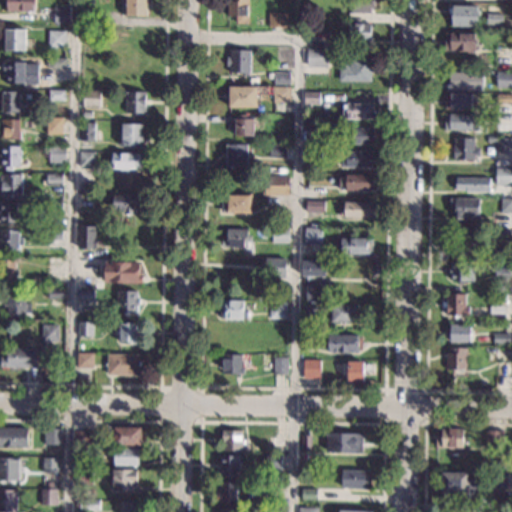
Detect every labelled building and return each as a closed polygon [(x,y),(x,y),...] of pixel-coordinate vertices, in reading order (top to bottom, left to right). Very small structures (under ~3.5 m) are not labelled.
[(35,0),(35,11),(7,11),(7,8),(5,8),(5,0),(35,0)] [(151,0),(151,7),(147,7),(147,16),(124,16),(124,7),(126,7),(126,0),(151,0)] [(248,0),(248,23),(236,23),(236,16),(227,16),(228,0),(230,1),(230,0),(248,0)] [(375,0),(375,7),(371,7),(371,13),(364,12),(364,15),(358,14),(358,12),(350,12),(350,0),(375,0)] [(477,26),(451,26),(451,13),(449,13),(449,8),(451,8),(451,6),(478,6),(477,26)] [(70,7),(70,23),(54,23),(54,7),(70,7)] [(280,13),(279,27),(269,27),(269,12),(280,13)] [(95,25),(80,25),(80,13),(95,13),(95,25)] [(503,14),(502,26),(486,25),(487,13),(503,14)] [(371,41),(348,41),(348,23),(371,23),(371,41)] [(25,51),(5,51),(6,29),(25,29),(26,29),(25,51)] [(66,31),(66,47),(48,47),(48,30),(66,31)] [(476,39),(477,39),(477,43),(476,43),(476,50),(474,50),(474,53),(467,53),(467,50),(445,50),(445,32),(476,33),(476,39)] [(327,67),(307,67),(308,49),(326,50),(327,50),(327,67)] [(250,73),(248,73),(248,76),(244,76),(244,73),(229,73),(229,66),(226,66),(226,57),(229,57),(229,50),(250,50),(250,73)] [(511,71),(494,71),(495,54),(511,54),(511,71)] [(67,58),(66,68),(51,68),(51,67),(46,67),(46,59),(51,59),(51,58),(67,58)] [(371,81),(339,81),(339,69),(340,69),(340,65),(349,65),(349,58),(371,58),(371,81)] [(25,83),(5,83),(5,70),(3,70),(3,64),(5,64),(5,61),(25,62),(25,83)] [(291,67),(277,70),(276,64),(289,61),(291,67)] [(289,84),(271,84),(271,73),(273,73),(273,72),(290,72),(289,84)] [(482,76),(483,76),(483,86),(481,86),(481,90),(449,89),(449,88),(447,88),(447,83),(449,84),(449,72),(482,73),(482,76)] [(511,72),(511,87),(496,87),(497,72),(511,72)] [(257,107),(229,107),(229,86),(257,86),(257,107)] [(290,103),(273,102),(274,86),(290,87),(290,103)] [(65,101),(49,101),(49,90),(65,90),(65,101)] [(100,91),(100,107),(83,107),(83,90),(100,91)] [(19,112),(1,112),(2,91),(18,91),(19,91),(19,112)] [(146,113),(126,113),(126,92),(146,92),(146,113)] [(319,104),(303,104),(304,92),(320,92),(319,104)] [(472,109),(445,109),(446,93),(472,94),(472,109)] [(511,103),(497,103),(497,94),(511,94),(511,103)] [(373,120),(353,120),(354,118),(342,118),(342,103),(347,103),(347,102),(373,102),(373,120)] [(478,115),(477,130),(444,129),(445,114),(478,115)] [(247,118),(254,118),(254,136),(235,135),(235,130),(229,129),(229,115),(247,115),(247,118)] [(63,118),(63,134),(47,134),(47,117),(63,118)] [(20,129),(21,129),(21,139),(1,139),(1,119),(20,119),(20,129)] [(95,140),(80,140),(80,122),(88,122),(88,121),(94,121),(95,140)] [(143,145),(119,145),(119,130),(122,130),(122,124),(143,124),(143,145)] [(322,138),(307,138),(307,128),(322,128),(322,138)] [(374,129),(374,143),(369,143),(369,144),(346,144),(346,143),(342,143),(342,130),(346,130),(346,128),(374,129)] [(474,149),(480,149),(479,155),(474,155),(474,160),(455,159),(455,158),(453,158),(455,138),(474,138),(474,149)] [(511,152),(496,152),(497,138),(511,138),(511,152)] [(247,167),(226,167),(226,144),(246,144),(247,144),(247,167)] [(285,155),(271,155),(272,144),(286,144),(285,155)] [(66,146),(66,163),(49,163),(49,145),(66,146)] [(20,150),(21,150),(21,159),(19,159),(19,167),(13,167),(13,171),(5,171),(5,167),(1,167),(2,146),(20,146),(20,150)] [(321,150),(321,158),(306,158),(306,149),(321,150)] [(373,167),(341,166),(341,157),(346,157),(346,151),(373,151),(373,167)] [(95,152),(95,167),(80,167),(80,152),(95,152)] [(141,168),(108,168),(108,160),(112,160),(112,153),(141,153),(141,168)] [(511,168),(511,183),(496,183),(496,167),(511,168)] [(22,195),(14,195),(14,197),(10,197),(10,195),(1,195),(1,191),(0,191),(0,184),(1,184),(2,174),(22,174),(22,195)] [(62,185),(42,185),(42,180),(47,180),(47,174),(62,174),(62,185)] [(373,190),(368,190),(368,191),(346,190),(346,188),(340,188),(340,177),(346,177),(346,174),(373,174),(373,190)] [(288,195),(265,195),(265,175),(289,176),(288,195)] [(489,189),(494,189),(494,191),(490,192),(465,192),(465,190),(456,190),(456,177),(490,178),(489,189)] [(251,213),(221,213),(221,193),(251,193),(251,213)] [(139,201),(141,201),(141,209),(135,209),(135,214),(124,214),(124,212),(119,212),(119,210),(113,210),(113,195),(139,195),(139,201)] [(479,217),(455,217),(455,207),(450,207),(450,198),(479,198),(479,217)] [(511,212),(500,212),(501,198),(511,198),(511,212)] [(324,211),(306,211),(306,201),(325,201),(324,211)] [(373,217),(345,217),(345,201),(373,202),(373,217)] [(17,210),(20,210),(20,214),(17,214),(17,222),(1,222),(1,202),(17,202),(17,210)] [(62,211),(42,211),(42,202),(63,202),(62,211)] [(96,249),(79,249),(79,226),(96,226),(96,249)] [(289,243),(271,242),(271,227),(289,227),(289,243)] [(321,243),(305,243),(305,228),(320,228),(321,228),(321,243)] [(248,236),(251,236),(251,242),(248,242),(248,247),(227,247),(227,245),(222,245),(222,238),(227,238),(227,229),(248,229),(248,236)] [(510,230),(510,242),(494,242),(494,229),(510,230)] [(20,237),(23,237),(23,245),(20,245),(20,250),(0,250),(0,230),(20,230),(20,237)] [(63,230),(63,249),(47,248),(47,240),(45,240),(45,230),(63,230)] [(484,254),(448,254),(448,239),(452,239),(452,231),(484,231),(484,254)] [(372,254),(370,254),(370,256),(366,256),(366,254),(336,254),(336,239),(373,239),(372,254)] [(61,265),(47,265),(47,256),(61,256),(61,265)] [(16,268),(18,268),(18,275),(16,275),(16,278),(0,278),(0,257),(17,257),(16,268)] [(286,266),(288,266),(288,269),(286,269),(286,277),(265,276),(266,258),(286,258),(286,266)] [(325,276),(312,276),(312,279),(307,279),(307,276),(302,276),(302,260),(326,261),(325,276)] [(140,274),(142,274),(142,282),(140,282),(140,284),(105,284),(105,270),(103,270),(103,266),(105,266),(105,261),(140,261),(140,274)] [(469,266),(474,266),(473,281),(452,280),(452,274),(449,274),(449,268),(451,268),(452,261),(469,261),(469,266)] [(511,276),(494,276),(494,262),(511,262),(511,276)] [(322,300),(305,300),(306,285),(323,285),(322,300)] [(26,302),(32,302),(32,313),(26,313),(26,314),(8,314),(8,306),(4,306),(4,295),(8,295),(8,288),(26,288),(26,302)] [(63,289),(63,299),(48,299),(48,288),(63,289)] [(94,300),(80,299),(80,290),(94,290),(94,300)] [(137,298),(140,298),(140,305),(137,305),(137,312),(130,312),(130,315),(124,315),(124,312),(117,312),(117,302),(118,302),(118,291),(137,291),(137,298)] [(465,307),(470,307),(469,315),(460,315),(460,318),(454,318),(454,315),(446,315),(446,307),(442,307),(442,302),(446,302),(446,293),(466,294),(465,307)] [(244,300),(243,309),(248,309),(247,319),(221,318),(221,300),(244,300)] [(287,319),(269,318),(269,302),(287,302),(287,319)] [(317,319),(302,319),(302,304),(317,304),(317,319)] [(358,322),(331,322),(332,304),(358,304),(358,322)] [(504,322),(483,322),(483,313),(489,313),(489,306),(495,306),(505,306),(504,322)] [(94,322),(93,336),(79,336),(79,321),(94,322)] [(236,339),(222,339),(222,322),(237,323),(236,339)] [(137,341),(120,341),(120,334),(118,334),(118,328),(120,328),(120,323),(137,323),(137,341)] [(470,342),(450,342),(450,336),(448,336),(448,329),(450,330),(450,324),(470,324),(470,342)] [(59,341),(43,341),(43,325),(59,325),(59,341)] [(315,350),(301,350),(301,333),(313,333),(315,333),(315,350)] [(509,344),(493,344),(493,334),(509,334),(509,344)] [(359,337),(362,337),(362,350),(358,350),(358,352),(329,352),(329,335),(359,335),(359,337)] [(466,369),(446,369),(446,353),(449,353),(449,347),(467,348),(466,369)] [(37,355),(39,355),(39,360),(37,360),(37,367),(0,367),(0,357),(7,357),(7,348),(37,348),(37,355)] [(93,368),(77,368),(77,353),(94,353),(93,368)] [(139,361),(142,361),(142,367),(139,367),(139,375),(107,374),(107,366),(106,366),(106,363),(107,363),(108,354),(139,354),(139,361)] [(242,361),(243,361),(243,368),(244,369),(244,372),(242,374),(240,374),(240,377),(236,377),(236,375),(222,374),(222,368),(219,368),(219,359),(223,359),(223,354),(242,354),(242,361)] [(287,374),(274,374),(274,357),(287,357),(287,374)] [(320,378),(303,378),(303,359),(320,360),(320,378)] [(363,382),(347,382),(348,361),(362,361),(363,361),(363,382)] [(511,378),(497,377),(497,361),(511,361),(511,378)] [(28,447),(0,446),(0,427),(28,428),(28,447)] [(140,447),(114,446),(114,440),(112,440),(112,435),(114,435),(115,427),(141,427),(140,447)] [(463,436),(466,436),(466,443),(463,443),(463,446),(436,446),(436,428),(463,429),(463,436)] [(63,445),(44,444),(44,429),(47,429),(63,429),(63,445)] [(242,439),(245,439),(245,444),(243,444),(243,449),(223,449),(223,443),(221,443),(221,436),(222,436),(222,430),(242,430),(242,439)] [(95,446),(74,445),(74,431),(95,431),(95,446)] [(503,447),(485,447),(486,431),(503,431),(503,447)] [(362,453),(326,452),(326,432),(362,433),(362,453)] [(311,450),(301,450),(301,434),(303,434),(312,434),(311,450)] [(285,450),(269,450),(269,437),(276,437),(285,437),(285,450)] [(138,466),(115,465),(115,448),(139,448),(138,466)] [(91,452),(91,467),(75,467),(76,451),(91,452)] [(281,470),(266,470),(266,453),(281,454),(281,470)] [(239,461),(240,461),(240,468),(239,468),(239,475),(221,475),(221,455),(239,455),(239,461)] [(21,467),(23,467),(23,471),(20,471),(20,481),(0,480),(0,458),(21,458),(21,467)] [(59,458),(59,472),(42,471),(43,458),(59,458)] [(93,479),(78,479),(78,468),(93,469),(93,479)] [(137,490),(112,489),(112,469),(137,469),(137,490)] [(370,488),(342,487),(342,470),(371,471),(370,488)] [(468,473),(468,479),(476,479),(476,494),(468,494),(468,495),(442,494),(443,472),(468,473)] [(506,472),(506,497),(490,497),(490,472),(506,472)] [(237,487),(239,487),(239,491),(237,491),(237,502),(220,502),(220,482),(237,482),(237,487)] [(284,483),(284,492),(269,491),(269,482),(284,483)] [(57,505),(41,505),(41,489),(57,489),(57,505)] [(318,499),(301,499),(302,489),(318,489),(318,499)] [(17,511),(0,511),(0,490),(17,490),(17,511)] [(100,510),(80,509),(80,498),(100,499),(100,510)] [(140,511),(124,511),(124,500),(140,501),(140,511)]
